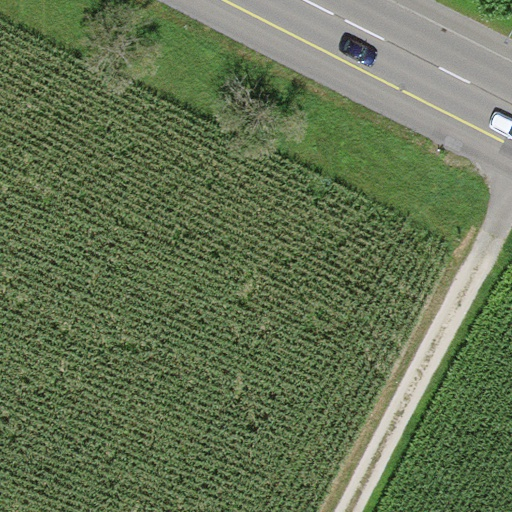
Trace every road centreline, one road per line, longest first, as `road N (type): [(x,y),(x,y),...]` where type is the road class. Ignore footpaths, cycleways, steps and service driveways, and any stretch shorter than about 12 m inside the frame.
road 1 (track): [(343,511),(511,177)]
road 2 (secondary): [(511,103),(308,0)]
